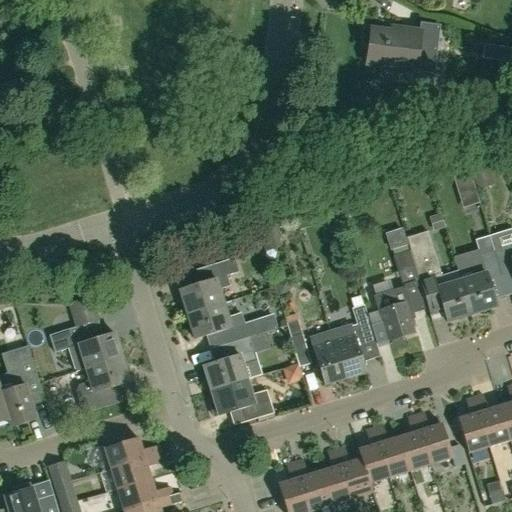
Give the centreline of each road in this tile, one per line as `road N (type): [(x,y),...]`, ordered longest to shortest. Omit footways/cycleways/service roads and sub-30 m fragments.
road 1 (residential): [(206,451),(436,383),(456,356),(511,338)]
road 2 (unclassified): [(123,224),(189,199),(246,161),(264,129),(284,0)]
road 3 (residential): [(174,409),(123,224)]
road 4 (residential): [(0,462),(174,409)]
road 5 (unclassified): [(0,251),(10,256),(123,224)]
